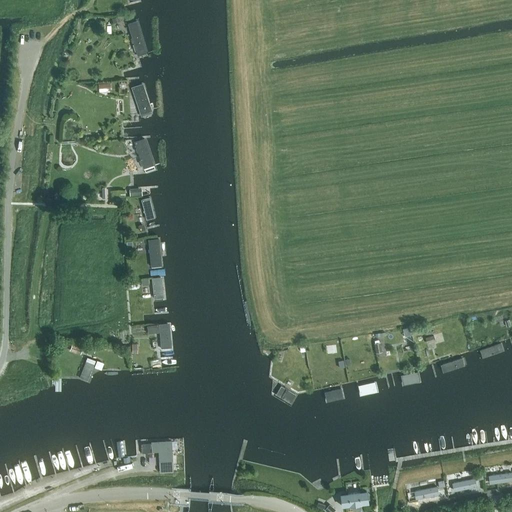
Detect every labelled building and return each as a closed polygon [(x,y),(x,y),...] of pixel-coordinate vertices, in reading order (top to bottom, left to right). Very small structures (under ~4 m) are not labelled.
[(128,25),(139,58),(148,55),(137,22),(128,25)] [(111,92),(110,83),(98,84),(95,85),(95,90),(99,90),(99,92),(111,92)] [(153,114),(142,85),(131,89),(141,118),(153,114)] [(145,139),(134,143),(145,174),(156,171),(145,139)] [(130,196),(142,195),(141,187),(129,188),(130,196)] [(150,199),(141,201),(147,221),(155,219),(150,199)] [(149,241),(151,269),(162,268),(160,240),(149,241)] [(152,279),(154,301),(164,300),(162,278),(152,279)] [(162,351),(172,351),(170,324),(160,325),(162,351)] [(157,333),(156,326),(148,327),(149,334),(157,333)] [(500,343),(479,351),(482,360),(504,352),(500,343)] [(80,354),(83,347),(72,344),(70,350),(80,354)] [(88,383),(96,361),(86,358),(78,379),(88,383)] [(461,359),(440,367),(443,374),(464,367),(461,359)] [(418,372),(400,375),(402,386),(420,382),(418,372)] [(376,381),(357,385),(359,396),(378,393),(376,381)] [(297,395),(278,385),(272,396),(291,406),(297,395)] [(343,387),(323,392),(325,403),(346,398),(343,387)] [(152,451),(158,451),(160,471),(173,471),(172,450),(171,442),(151,443),(151,447),(152,451)] [(511,468),(489,473),(491,482),(511,478),(511,468)] [(454,490),(478,486),(476,476),(452,480),(454,490)] [(437,483),(415,489),(417,498),(440,493),(437,483)] [(341,494),(342,506),(368,503),(366,491),(341,494)]
